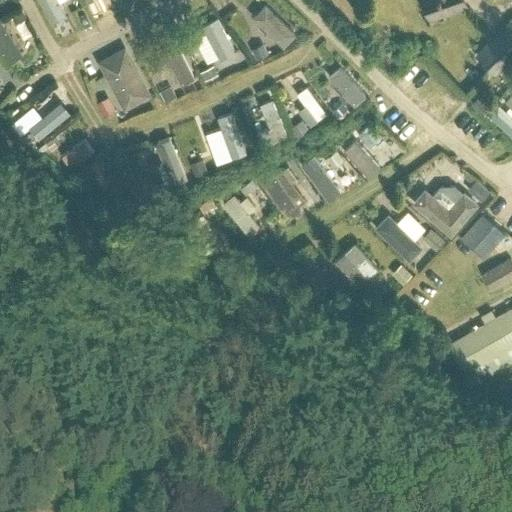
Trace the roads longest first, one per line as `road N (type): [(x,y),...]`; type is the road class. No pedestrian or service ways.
road 1 (track): [(332,31),(306,51),(105,134),(54,60)]
road 2 (track): [(445,133),(279,238)]
road 3 (track): [(54,60),(179,0)]
